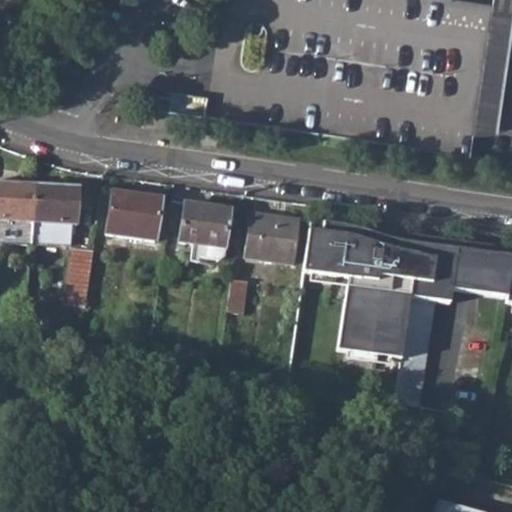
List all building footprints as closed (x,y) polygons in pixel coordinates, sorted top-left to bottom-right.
[(511,0),(492,0),(492,10),(418,0),(220,0),(209,80),(202,129),(465,170),(470,140),(501,139),(504,121),(511,59),(511,0)] [(150,105),(147,120),(167,123),(170,109),(150,105)] [(15,242),(32,243),(33,222),(35,185),(0,182),(0,235),(14,236),(15,242)] [(35,185),(33,222),(71,225),(77,225),(80,186),(35,185)] [(107,231),(157,238),(163,198),(114,191),(107,231)] [(187,202),(181,241),(209,245),(207,257),(221,260),(225,257),(232,208),(187,202)] [(246,257),(294,265),(301,219),(254,212),(246,257)] [(71,225),(33,222),(32,243),(71,245),(71,225)] [(323,234),(311,232),(304,274),(312,275),(348,280),(347,288),(338,352),(348,353),(389,359),(401,361),(411,300),(436,303),(450,306),(452,292),(506,300),(506,305),(511,306),(511,258),(486,256),(488,248),(493,248),(396,234),(401,236),(400,242),(348,227),(324,223),(323,234)] [(67,293),(84,295),(90,251),(73,249),(67,293)] [(348,280),(312,275),(311,282),(347,288),(348,280)] [(227,311),(245,314),(249,283),(232,280),(227,311)] [(436,303),(411,300),(401,361),(394,404),(420,408),(436,303)] [(148,368),(178,373),(181,355),(151,350),(148,368)] [(389,359),(348,353),(347,360),(388,366),(389,359)] [(217,381),(237,385),(238,370),(220,367),(217,381)]
